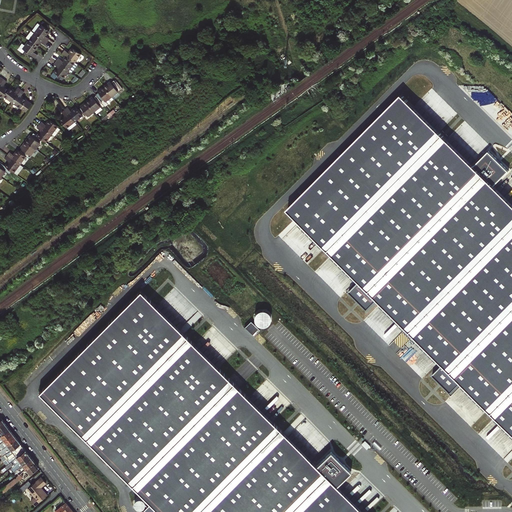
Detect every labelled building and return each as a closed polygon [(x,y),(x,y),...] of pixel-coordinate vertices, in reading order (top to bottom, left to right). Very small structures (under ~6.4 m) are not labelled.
[(37,23),(32,31),(47,42),(50,39),(46,36),(50,31),(41,25),(37,23)] [(47,42),(32,31),(31,31),(26,38),(29,41),(37,47),(41,42),(45,45),(47,42)] [(34,52),(37,47),(29,41),(26,44),(23,41),(17,49),(23,53),(25,50),(35,58),(38,55),(34,52)] [(66,56),(74,62),(80,54),(72,48),(68,53),(64,50),(62,53),(66,56)] [(68,71),(74,62),(66,56),(62,61),(58,58),(56,61),(68,71)] [(68,71),(56,61),(53,64),(57,67),(53,72),(62,79),(68,71)] [(8,74),(0,83),(0,88),(5,93),(7,92),(12,84),(8,81),(11,77),(8,74)] [(103,86),(111,95),(117,90),(119,88),(112,79),(106,84),(106,83),(103,86)] [(7,92),(14,97),(23,85),(21,83),(18,86),(13,83),(12,84),(7,92)] [(22,103),(28,108),(29,105),(32,99),(28,95),(23,91),(26,87),(23,85),(14,97),(22,104),(22,103)] [(95,95),(101,101),(103,99),(104,100),(111,95),(103,86),(100,88),(101,89),(95,94),(95,95)] [(511,203),(494,186),(509,171),(489,151),(474,166),(402,94),(287,210),(359,281),(349,292),(367,310),(378,299),(443,364),(433,375),(451,393),(461,382),(511,432),(511,203)] [(85,101),(93,111),(99,106),(98,104),(101,102),(101,101),(95,95),(89,100),(88,99),(85,101)] [(93,111),(85,101),(83,104),(78,109),(82,115),(84,116),(86,115),(87,116),(93,111)] [(64,109),(74,121),(82,115),(78,109),(75,106),(70,110),(67,107),(64,109)] [(74,121),(64,109),(61,112),(64,115),(59,119),(66,128),(74,121)] [(41,121),(39,124),(51,133),(54,136),(59,128),(57,125),(49,119),(45,124),(41,121)] [(51,133),(39,124),(36,127),(40,130),(36,135),(40,138),(45,142),(51,133)] [(27,138),(24,141),(34,148),(39,142),(38,141),(40,138),(36,135),(33,132),(28,138),(27,138)] [(23,144),(19,150),(25,155),(26,156),(29,153),(30,154),(34,148),(24,141),(22,143),(23,144)] [(9,151),(6,154),(19,163),(25,155),(19,150),(16,149),(13,154),(9,151)] [(19,163),(6,154),(4,157),(8,160),(4,165),(5,165),(11,170),(13,171),(19,163)] [(11,170),(5,165),(4,165),(0,161),(0,175),(4,169),(9,172),(11,170)] [(363,511),(337,485),(351,470),(331,450),(317,465),(141,290),(39,393),(151,503),(147,507),(145,504),(145,503),(145,501),(144,500),(142,498),(140,498),(138,498),(136,500),(135,502),(135,504),(136,506),(137,507),(139,508),(141,508),(144,510),(142,511),(363,511)] [(255,324),(270,325),(270,310),(255,309),(255,324)] [(245,325),(254,334),(260,329),(252,320),(245,325)] [(0,436),(1,436),(10,429),(7,425),(0,429),(0,436)] [(1,436),(5,441),(13,434),(10,429),(1,436)] [(8,445),(17,438),(13,434),(5,441),(8,445)] [(21,443),(17,438),(8,445),(11,450),(21,443)] [(11,461),(25,450),(21,443),(11,450),(9,452),(5,454),(8,457),(13,453),(15,455),(9,459),(11,461)] [(29,454),(25,450),(11,461),(4,466),(7,469),(13,464),(13,463),(16,461),(17,463),(20,461),(29,454)] [(23,464),(32,458),(29,454),(20,461),(23,464)] [(35,462),(32,458),(23,464),(19,467),(18,468),(19,470),(12,476),(14,478),(35,462)] [(39,467),(35,462),(14,478),(1,489),(3,493),(25,475),(24,473),(28,471),(30,473),(39,467)] [(46,483),(41,477),(27,488),(34,497),(30,500),(34,505),(47,495),(40,487),(46,483)] [(73,511),(66,503),(57,510),(58,511),(73,511)]
